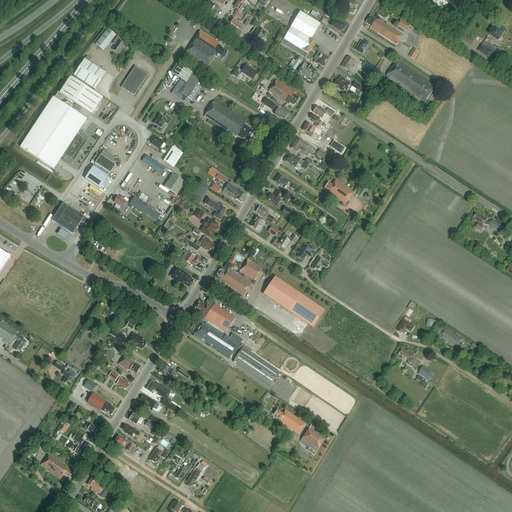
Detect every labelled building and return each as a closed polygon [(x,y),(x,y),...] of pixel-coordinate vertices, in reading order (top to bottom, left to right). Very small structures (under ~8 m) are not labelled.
[(206,0),(199,0),(206,5),(205,7),(211,11),(215,6),(212,4),(213,3),(209,0),(208,1),(206,0)] [(354,9),(357,5),(353,2),(349,0),(346,0),(342,8),(353,14),(355,10),(354,9)] [(236,11),(241,15),(243,13),(239,10),(243,6),(243,5),(239,2),(235,7),(238,10),(236,11)] [(235,20),(237,16),(239,18),(241,15),(236,11),(232,18),(233,19),(230,23),(236,27),(241,21),(240,20),(238,22),(235,20)] [(312,40),(320,25),(299,12),(291,27),(280,45),(305,60),(315,42),(312,40)] [(370,28),(397,45),(404,34),(380,19),(380,17),(377,15),(375,19),(371,16),(367,23),(372,26),(370,28)] [(250,25),(253,28),(258,21),(254,18),(250,25)] [(409,28),(413,30),(414,28),(401,19),(397,26),(406,32),(409,28)] [(335,20),(331,26),(334,28),(337,30),(338,30),(341,32),(342,29),(343,29),(346,26),(341,24),(342,23),(338,21),(335,20)] [(241,21),(236,27),(242,31),(245,27),(246,27),(249,22),(247,21),(244,26),(240,24),(242,22),(241,21)] [(259,28),(262,24),(259,21),(255,27),(258,29),(252,38),(256,41),(256,40),(260,42),(266,33),(259,28)] [(489,34),(498,40),(504,31),(495,25),(489,34)] [(102,51),(115,36),(107,29),(95,45),(102,51)] [(228,52),(221,48),(222,47),(218,44),(219,43),(200,30),(184,56),(187,58),(188,56),(206,68),(214,56),(217,58),(218,57),(222,60),(228,52)] [(112,50),(118,54),(123,46),(126,48),(129,43),(122,39),(122,40),(119,38),(116,36),(112,44),(114,45),(112,50)] [(367,45),(369,46),(370,43),(365,40),(363,43),(361,42),(356,50),(361,54),(367,45)] [(498,52),(489,46),(490,44),(485,41),(478,51),(489,57),(493,60),(498,52)] [(419,53),(413,49),(408,56),(414,60),(419,53)] [(322,54),(322,53),(319,51),(314,59),(315,60),(314,62),(317,64),(317,63),(323,67),(329,58),(322,54)] [(87,56),(85,59),(84,59),(73,76),(94,90),(105,73),(89,62),(91,59),(87,56)] [(349,71),(355,62),(347,57),(341,66),(349,71)] [(295,70),(300,62),(296,59),(295,61),(292,60),(288,66),(295,70)] [(366,60),(362,67),(372,74),(376,67),(366,60)] [(386,77),(425,103),(436,87),(397,61),(386,77)] [(178,62),(171,73),(181,79),(172,92),(172,93),(172,94),(173,94),(172,95),(183,102),(186,98),(191,101),(199,88),(204,81),(205,80),(192,72),(178,62)] [(304,63),(298,73),(307,79),(311,81),(314,76),(315,75),(317,71),(314,69),(314,68),(310,65),(309,66),(304,63)] [(253,80),(258,73),(246,65),(241,72),(253,80)] [(133,96),(136,92),(147,75),(134,67),(120,87),(129,93),(133,96)] [(240,70),(236,67),(231,75),(237,79),(240,74),(239,73),(240,70)] [(70,77),(59,93),(91,115),(102,98),(70,77)] [(348,84),(349,85),(350,83),(341,77),(338,81),(337,81),(335,85),(340,88),(339,88),(343,91),(345,88),(346,89),(348,84)] [(294,95),(295,93),(276,80),(269,92),(285,102),(289,104),(290,103),(294,106),(299,98),(294,95)] [(355,82),(352,87),(359,91),(361,86),(355,82)] [(53,170),(61,157),(64,158),(62,160),(71,164),(88,137),(80,129),(86,119),(52,97),(19,147),(53,170)] [(232,139),(234,136),(236,138),(237,136),(243,140),(243,138),(248,141),(254,132),(244,126),(246,122),(214,101),(204,117),(231,135),(230,137),(232,139)] [(271,102),(268,107),(272,110),(273,110),(276,112),(274,114),(280,117),(284,119),(288,114),(278,108),(279,107),(276,105),(271,102)] [(326,112),(332,116),(335,112),(329,108),(327,111),(322,108),(321,109),(317,106),(313,112),(322,118),(326,112)] [(320,126),(324,128),(326,124),(319,120),(320,118),(312,114),(309,118),(313,120),(312,122),(316,124),(315,126),(319,128),(320,126)] [(160,116),(154,125),(157,126),(155,129),(161,133),(163,130),(161,129),(165,124),(167,120),(164,118),(160,116)] [(310,131),(312,132),(314,128),(306,123),(302,130),(308,134),(310,131)] [(322,131),(316,127),(313,132),(319,135),(322,131)] [(108,135),(110,141),(126,134),(124,129),(108,135)] [(155,137),(150,143),(159,149),(160,147),(163,148),(165,144),(163,143),(155,137)] [(309,152),(312,147),(302,141),(298,138),(294,143),(306,151),(306,150),(309,152)] [(306,151),(294,143),(291,148),(296,151),(306,157),(309,152),(306,150),(306,151)] [(172,147),(163,161),(173,168),(182,154),(179,151),(180,149),(174,145),(173,147),(172,147)] [(319,149),(316,154),(323,158),(326,154),(319,149)] [(300,168),(305,170),(309,163),(305,161),(304,162),(296,157),(296,158),(290,155),(286,161),(295,167),(297,164),(301,167),(300,168)] [(95,164),(110,174),(115,166),(100,156),(95,164)] [(146,156),(143,160),(148,164),(147,165),(162,175),(165,169),(146,156)] [(319,168),(324,171),(327,167),(322,163),(319,168)] [(93,166),(85,179),(100,189),(108,176),(93,166)] [(185,183),(172,174),(164,187),(177,195),(185,183)] [(218,175),(216,178),(223,183),(225,180),(218,175)] [(289,181),(279,175),(274,182),(278,185),(284,189),(289,181)] [(354,192),(336,179),(332,185),(330,183),(326,188),(329,190),(328,192),(333,195),(345,204),(354,192)] [(235,199),(242,203),(246,196),(239,191),(228,183),(222,192),(234,200),(235,199)] [(213,184),(210,189),(217,194),(220,189),(213,184)] [(356,194),(362,198),(367,190),(359,184),(356,189),(358,191),(356,194)] [(208,190),(200,185),(194,194),(202,199),(208,190)] [(280,200),(279,200),(282,195),(277,191),(274,196),(270,194),(266,201),(276,207),(280,200)] [(288,191),(286,194),(297,201),(299,198),(288,191)] [(117,197),(113,203),(116,205),(114,208),(118,210),(120,207),(122,208),(126,202),(117,197)] [(134,198),(129,204),(142,212),(146,206),(134,198)] [(220,206),(207,198),(203,204),(216,212),(213,217),(219,221),(227,209),(220,205),(220,206)] [(84,217),(63,204),(57,212),(52,221),(73,234),(74,233),(75,234),(78,230),(76,229),(78,226),(84,217)] [(285,206),(281,213),(288,218),(292,211),(285,206)] [(268,214),(266,213),(268,210),(262,207),(262,208),(260,207),(256,212),(259,214),(258,214),(263,218),(263,217),(265,218),(268,214)] [(193,216),(199,220),(204,213),(198,209),(193,216)] [(154,210),(149,218),(156,222),(161,214),(154,210)] [(489,222),(486,220),(487,219),(480,213),(478,215),(477,214),(474,217),(476,218),(475,220),(479,223),(475,228),(480,231),(484,226),(483,226),(484,224),(486,225),(489,224),(497,229),(499,225),(492,220),(491,221),(490,220),(489,222)] [(269,215),(265,220),(270,224),(274,218),(269,215)] [(256,216),(249,226),(255,230),(258,232),(262,227),(258,225),(262,220),(256,216)] [(201,230),(209,236),(211,233),(214,234),(217,228),(215,227),(217,225),(208,219),(206,223),(205,223),(204,223),(203,224),(203,226),(201,230)] [(279,231),(272,226),(268,232),(275,237),(279,231)] [(61,230),(57,235),(66,240),(69,235),(61,230)] [(289,241),(293,244),(297,238),(293,235),(291,238),(285,234),(283,237),(279,244),(284,248),(287,244),(289,241)] [(204,237),(202,241),(201,243),(197,241),(194,244),(190,241),(187,245),(191,248),(197,252),(200,247),(206,251),(207,250),(212,253),(214,250),(216,246),(211,243),(212,242),(204,237)] [(310,249),(304,244),(301,250),(298,248),(296,251),(298,253),(297,255),(298,256),(297,257),(301,260),(302,259),(303,259),(306,254),(312,258),(317,251),(311,247),(310,249)] [(475,244),(473,247),(482,252),(484,249),(475,244)] [(8,254),(7,254),(0,249),(0,272),(11,256),(8,254)] [(185,253),(181,259),(187,264),(188,263),(197,268),(201,270),(204,266),(207,261),(196,254),(195,253),(195,254),(194,256),(188,252),(188,253),(186,251),(184,249),(183,252),(185,253)] [(329,264),(324,261),(318,257),(311,266),(312,267),(312,269),(315,271),(316,270),(317,270),(321,265),(326,269),(329,264)] [(254,281),(262,269),(247,259),(239,271),(254,281)] [(172,263),(167,260),(161,268),(166,271),(172,263)] [(169,277),(178,283),(179,282),(183,285),(184,284),(190,288),(194,281),(190,278),(191,277),(189,276),(190,276),(176,267),(169,277)] [(252,284),(234,272),(233,273),(227,269),(226,271),(220,267),(213,277),(219,281),(220,280),(224,283),(224,284),(244,297),(252,284)] [(274,277),(263,293),(304,321),(313,327),(324,310),(274,277)] [(202,317),(226,332),(235,318),(208,300),(204,305),(199,302),(195,309),(200,312),(199,313),(203,316),(202,317)] [(111,309),(108,307),(103,314),(106,316),(111,309)] [(410,308),(405,315),(409,318),(414,311),(413,311),(410,308)] [(437,321),(428,319),(426,326),(431,327),(431,328),(435,329),(437,321)] [(130,320),(126,326),(132,330),(136,324),(130,320)] [(414,327),(403,320),(397,329),(398,330),(397,331),(401,334),(402,332),(403,333),(406,329),(411,332),(414,327)] [(202,321),(193,334),(228,358),(231,354),(236,356),(233,361),(270,386),(279,373),(239,345),(238,345),(238,344),(229,338),(225,335),(225,336),(206,322),(205,323),(202,321)] [(1,322),(0,322),(0,336),(10,344),(14,338),(18,341),(13,348),(15,348),(14,349),(18,352),(18,351),(20,352),(27,341),(16,334),(17,333),(1,322)] [(447,328),(446,330),(445,330),(442,335),(443,336),(442,338),(447,341),(457,348),(462,339),(447,328)] [(143,350),(147,343),(143,340),(144,339),(133,333),(127,343),(134,347),(137,348),(138,347),(143,350)] [(232,333),(229,338),(238,344),(238,345),(239,345),(243,340),(232,333)] [(253,334),(250,340),(255,343),(258,337),(253,334)] [(472,343),(468,349),(474,353),(478,347),(472,343)] [(402,349),(399,355),(406,359),(406,358),(409,360),(407,364),(412,367),(417,359),(413,357),(415,354),(408,350),(407,351),(402,349)] [(130,370),(136,374),(141,366),(134,362),(136,360),(130,356),(129,357),(125,354),(118,365),(128,370),(129,371),(130,370)] [(462,359),(460,362),(466,366),(465,367),(467,369),(470,364),(462,359)] [(54,366),(62,372),(65,368),(56,362),(54,366)] [(159,371),(166,376),(168,378),(174,370),(164,364),(162,368),(161,367),(159,371)] [(431,372),(422,367),(418,374),(426,379),(427,378),(429,379),(431,376),(429,375),(431,372)] [(193,378),(180,368),(176,373),(186,380),(186,379),(190,382),(193,378)] [(74,377),(71,375),(73,373),(69,370),(67,373),(65,371),(63,375),(66,377),(63,380),(64,381),(63,383),(67,385),(69,382),(70,382),(74,377)] [(115,381),(118,375),(112,371),(108,376),(115,381)] [(125,388),(127,390),(129,386),(128,385),(129,383),(121,378),(116,384),(121,388),(124,390),(125,388)] [(83,387),(92,392),(96,386),(87,380),(83,387)] [(171,392),(162,385),(162,386),(154,381),(153,382),(152,381),(146,390),(151,393),(152,392),(155,394),(155,393),(165,400),(171,392)] [(106,412),(111,416),(115,409),(111,406),(112,405),(93,393),(87,402),(100,411),(101,410),(106,413),(106,412)] [(153,409),(156,410),(158,406),(156,404),(156,403),(145,396),(144,397),(143,396),(140,400),(142,401),(141,402),(153,409)] [(168,402),(165,406),(174,412),(177,408),(168,402)] [(276,418),(279,420),(278,421),(298,434),(305,423),(285,410),(283,414),(277,409),(273,415),(277,417),(276,418)] [(139,421),(141,423),(144,420),(133,413),(129,420),(136,425),(139,421)] [(159,419),(152,415),(149,419),(156,424),(159,419)] [(92,433),(94,435),(98,429),(91,424),(91,425),(88,423),(84,429),(91,434),(92,433)] [(311,424),(309,428),(319,434),(321,431),(322,430),(311,424)] [(140,433),(135,430),(136,430),(128,425),(127,427),(125,425),(123,430),(125,431),(124,432),(131,437),(134,433),(138,436),(140,433)] [(308,429),(300,441),(308,447),(306,450),(314,455),(324,440),(308,429)] [(75,444),(71,442),(68,448),(71,450),(72,449),(75,451),(74,452),(82,457),(86,451),(78,447),(80,444),(82,445),(84,441),(76,436),(73,439),(77,442),(75,444)] [(115,442),(124,448),(128,442),(119,436),(115,442)] [(41,443),(37,448),(42,452),(46,446),(41,443)] [(137,449),(137,448),(138,446),(137,445),(135,447),(130,444),(126,450),(133,455),(137,449)] [(156,463),(160,457),(164,459),(169,452),(165,449),(163,452),(156,448),(149,458),(151,459),(150,460),(154,463),(155,462),(156,463)] [(188,460),(191,455),(186,452),(183,457),(188,460)] [(64,474),(69,478),(73,473),(70,471),(71,470),(67,468),(68,467),(64,465),(65,464),(50,453),(41,466),(60,479),(64,474)] [(181,480),(187,472),(187,473),(192,466),(189,464),(187,467),(184,466),(182,469),(180,468),(175,476),(176,476),(175,477),(179,480),(180,479),(181,480)] [(195,482),(200,475),(205,468),(200,464),(197,467),(194,465),(191,470),(194,471),(195,472),(194,473),(192,472),(186,482),(187,483),(186,485),(189,488),(191,486),(192,487),(193,486),(196,488),(199,485),(195,482)] [(133,481),(134,482),(127,494),(155,510),(158,504),(161,506),(168,494),(136,476),(133,481)] [(91,489),(100,494),(99,495),(103,498),(104,497),(107,499),(106,500),(109,502),(107,506),(114,510),(116,506),(114,505),(119,496),(114,494),(115,492),(113,491),(112,492),(108,490),(104,487),(96,482),(96,481),(92,478),(87,485),(92,488),(91,489)] [(93,505),(91,509),(96,511),(100,504),(95,501),(95,500),(88,496),(84,502),(92,506),(93,505)] [(186,511),(188,510),(182,506),(174,501),(169,508),(175,511),(177,511),(179,510),(182,511),(181,511),(186,511)]
